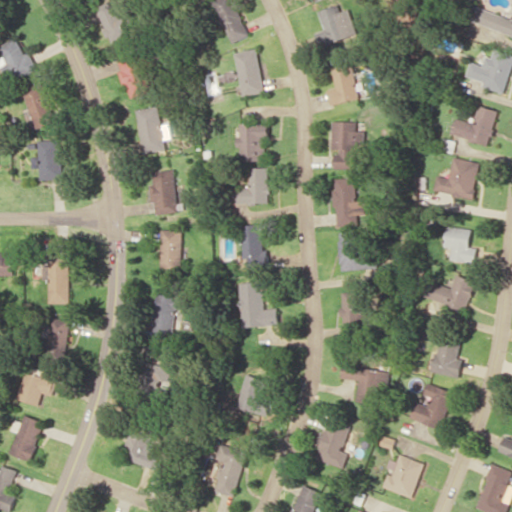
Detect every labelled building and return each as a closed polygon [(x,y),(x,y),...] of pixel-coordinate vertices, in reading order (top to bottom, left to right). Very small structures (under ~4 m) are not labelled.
[(128,14),(124,16),(120,8),(118,9),(113,0),(106,0),(96,5),(112,41),(135,31),(128,14)] [(252,34),(236,0),(216,0),(236,42),(252,34)] [(360,33),(350,6),(322,16),(326,29),(317,32),(322,46),(360,33)] [(511,33),(511,16),(479,6),(474,21),(511,33)] [(9,62),(19,79),(39,68),(20,36),(1,48),(9,62)] [(237,52),(246,95),(268,90),(259,47),(237,52)] [(506,92),(511,71),(511,52),(496,47),(493,56),(487,54),(484,64),(472,60),(467,75),(487,81),(486,86),(506,92)] [(131,98),(153,91),(141,51),(119,58),(131,98)] [(330,89),(334,104),(361,97),(353,62),(334,66),(339,87),(330,89)] [(36,129),(61,120),(47,80),(25,88),(32,106),(28,107),(36,129)] [(500,109),(479,104),(475,121),(456,117),(452,135),(493,144),(500,109)] [(147,152),(169,148),(161,105),(139,109),(147,152)] [(358,142),(367,143),(367,130),(358,129),(358,120),(334,120),(334,147),(339,147),(338,167),(358,167),(358,142)] [(271,159),(270,122),(240,123),(241,160),(271,159)] [(43,179),(65,178),(64,139),(41,140),(42,156),(34,156),(35,167),(43,166),(43,179)] [(483,161),(455,156),(451,177),(441,175),(438,191),(476,198),(483,161)] [(272,166),(253,167),(253,186),(238,186),(238,203),(272,203),(272,166)] [(180,212),(177,169),(153,170),(155,202),(159,201),(160,213),(180,212)] [(368,213),(368,199),(359,200),(358,176),(336,177),(339,225),(361,224),(361,213),(368,213)] [(253,271),(272,270),(271,249),(265,249),(264,223),(244,224),(245,257),(252,256),(253,271)] [(474,228),(449,224),(446,245),(454,247),(452,258),(477,262),(480,247),(472,245),(474,228)] [(185,229),(164,228),(163,271),(184,272),(185,229)] [(342,269),(370,268),(369,230),(341,231),(342,269)] [(0,275),(15,276),(16,254),(0,253),(0,275)] [(71,254),(51,254),(50,302),(71,302),(71,254)] [(479,280),(458,273),(453,287),(438,282),(432,299),(468,311),(479,280)] [(241,282),(246,327),(282,323),(280,306),(268,308),(265,280),(241,282)] [(344,291),(346,337),(367,336),(366,290),(344,291)] [(177,339),(180,295),(160,293),(156,337),(177,339)] [(71,319),(52,316),(46,361),(66,364),(71,319)] [(462,376),(466,358),(461,357),(464,342),(441,337),(435,371),(462,376)] [(170,389),(161,388),(162,380),(174,382),(176,366),(148,363),(144,398),(169,401),(170,389)] [(358,399),(380,403),(384,384),(390,385),(393,371),(347,363),(345,378),(361,381),(358,399)] [(58,377),(27,370),(20,399),(42,404),(45,392),(54,394),(58,377)] [(262,413),(273,380),(252,373),(240,406),(262,413)] [(418,400),(413,417),(444,428),(457,391),(430,382),(426,394),(433,396),(430,404),(418,400)] [(11,452),(33,461),(39,445),(37,444),(46,421),(26,413),(23,421),(17,419),(12,429),(19,432),(11,452)] [(345,466),(350,450),(345,449),(352,425),(331,419),(319,458),(345,466)] [(161,469),(165,456),(156,453),(158,444),(152,442),(155,429),(133,423),(123,458),(161,469)] [(511,436),(507,435),(502,451),(511,454),(511,436)] [(238,495),(251,451),(225,443),(220,458),(227,460),(218,489),(238,495)] [(414,497),(428,462),(402,452),(399,460),(392,457),(388,468),(391,469),(385,486),(414,497)] [(479,507),(492,511),(509,511),(511,505),(511,482),(511,483),(511,481),(511,468),(496,462),(479,507)] [(11,492),(19,469),(3,464),(0,472),(0,505),(14,511),(20,495),(11,492)] [(314,511),(324,491),(306,483),(293,511),(314,511)]
